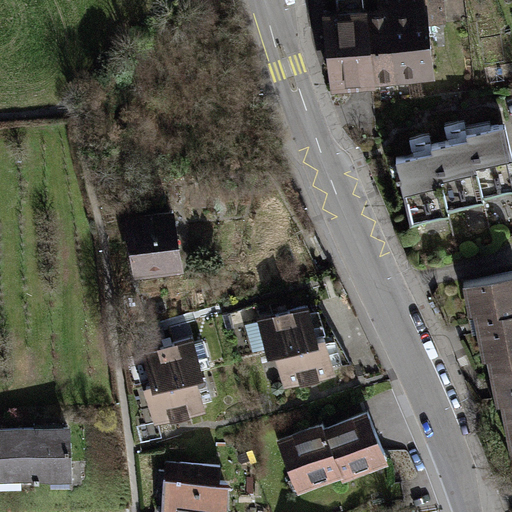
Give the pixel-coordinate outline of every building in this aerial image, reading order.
[(430,2),(328,8),(332,79),(435,73),(430,2)] [(426,159),(403,162),(409,227),(454,223),(452,208),(487,205),(486,192),(511,189),(511,132),(511,123),(467,127),(468,146),(425,150),(426,159)] [(169,215),(129,220),(135,277),(175,273),(169,215)] [(511,271),(467,283),(511,453),(511,271)] [(322,303),(257,322),(275,387),(341,368),(322,303)] [(206,340),(138,358),(154,422),(222,405),(206,340)] [(281,436),(299,495),(390,466),(371,408),(281,436)] [(67,429),(0,431),(0,486),(69,484),(67,429)] [(166,467),(167,511),(232,511),(231,465),(166,467)]
